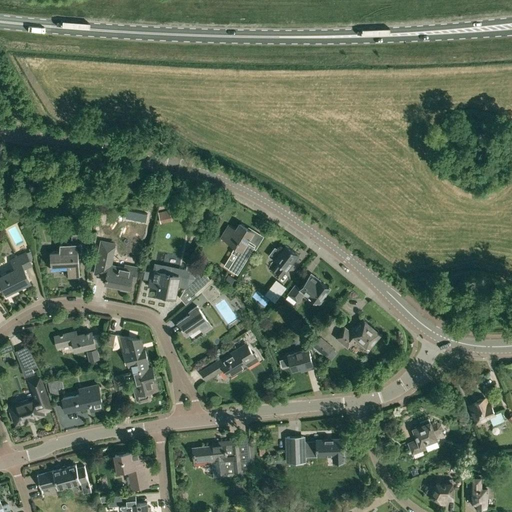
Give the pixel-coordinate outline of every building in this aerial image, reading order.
[(215,209),(200,200),(193,210),(209,219),(215,209)] [(165,224),(177,221),(175,216),(164,219),(165,224)] [(254,246),(247,242),(253,232),(240,224),(236,230),(228,226),(221,237),(235,246),(232,252),(237,255),(229,268),(237,273),(254,246)] [(50,265),(51,265),(51,270),(67,269),(68,277),(79,276),(78,252),(88,252),(87,235),(80,235),(80,233),(72,234),(71,243),(60,243),(60,251),(50,251),(51,263),(50,263),(50,265)] [(103,273),(107,274),(105,283),(130,288),(131,280),(135,281),(138,268),(131,266),(131,270),(117,267),(117,266),(112,265),(112,266),(110,266),(113,249),(106,247),(106,245),(101,243),(94,273),(103,275),(103,273)] [(271,269),(280,276),(286,269),(287,270),(292,264),(291,263),(298,254),(285,244),(280,251),(274,247),(268,255),(277,262),(271,269)] [(0,277),(0,281),(6,293),(30,281),(24,268),(31,265),(25,253),(11,260),(15,269),(0,277)] [(153,270),(150,285),(159,287),(158,294),(174,297),(177,282),(187,284),(194,292),(210,279),(204,273),(201,276),(194,269),(186,265),(186,269),(179,267),(179,268),(154,263),(153,270)] [(316,303),(317,301),(320,303),(326,295),(325,294),(330,288),(319,279),(318,280),(310,274),(300,288),(295,284),(288,294),(289,295),(287,297),(294,303),(296,300),(298,301),(305,292),(310,296),(309,298),(316,303)] [(284,287),(275,279),(264,294),(273,301),(284,287)] [(220,293),(211,283),(201,292),(210,302),(220,293)] [(200,326),(204,332),(212,327),(197,306),(189,311),(191,313),(177,323),(182,330),(183,329),(187,335),(200,326)] [(358,342),(365,348),(367,346),(370,348),(371,348),(376,343),(376,341),(382,334),(364,319),(357,326),(357,325),(350,333),(345,328),(337,337),(349,347),(355,339),(358,342)] [(302,340),(311,337),(312,337),(309,330),(300,334),(302,340)] [(74,331),(54,336),(57,347),(73,343),(75,350),(87,347),(90,361),(99,359),(96,346),(93,335),(92,332),(75,336),(74,331)] [(113,345),(116,333),(109,332),(106,344),(113,345)] [(134,371),(148,368),(146,364),(148,363),(145,349),(143,349),(140,339),(121,335),(124,348),(124,350),(125,354),(129,366),(133,365),(134,371)] [(325,356),(333,347),(320,336),(313,346),(325,356)] [(0,347),(2,353),(13,348),(10,342),(0,345),(0,347)] [(15,350),(22,372),(37,366),(27,345),(15,350)] [(237,349),(200,371),(206,380),(224,368),(229,377),(247,366),(259,359),(255,352),(253,353),(248,346),(239,352),(237,349)] [(308,349),(288,355),(292,370),(306,367),(306,370),(313,368),(312,365),(308,349)] [(134,371),(131,372),(131,373),(134,384),(132,385),(135,401),(139,403),(147,401),(150,397),(149,393),(159,390),(153,367),(148,368),(134,371)] [(116,390),(123,388),(126,387),(123,374),(113,376),(116,390)] [(15,419),(16,422),(42,413),(40,408),(44,407),(43,403),(48,402),(39,376),(29,379),(34,393),(35,392),(37,398),(28,401),(27,399),(19,401),(20,404),(11,407),(12,410),(9,411),(12,420),(15,419)] [(66,411),(66,410),(86,406),(86,404),(90,403),(92,410),(103,408),(98,384),(80,388),(82,394),(64,398),(63,397),(63,398),(66,411)] [(490,403),(488,404),(485,398),(474,403),(475,404),(470,406),(476,422),(486,418),(488,424),(492,422),(493,424),(504,419),(501,412),(495,414),(490,403)] [(431,425),(429,419),(420,422),(421,425),(414,428),(418,439),(409,443),(413,453),(425,448),(423,443),(436,438),(434,433),(440,431),(442,427),(440,424),(437,422),(431,425)] [(304,436),(286,437),(287,454),(317,453),(317,454),(333,454),(333,461),(344,461),(344,450),(347,450),(347,441),(344,441),(344,439),(304,440),(304,436)] [(211,442),(211,444),(212,446),(193,448),(194,459),(214,457),(216,475),(225,474),(224,467),(233,466),(234,473),(242,473),(242,470),(251,469),(248,437),(238,438),(238,437),(230,438),(231,441),(218,442),(218,441),(211,442)] [(130,469),(134,488),(147,486),(144,466),(141,466),(138,450),(115,455),(118,471),(120,471),(122,473),(127,472),(127,469),(130,469)] [(480,456),(467,459),(469,468),(482,465),(480,456)] [(37,474),(41,489),(57,485),(58,489),(89,481),(85,465),(77,467),(76,464),(37,474)] [(477,502),(477,505),(479,505),(479,506),(479,507),(480,507),(480,508),(481,508),(482,508),(483,508),(484,508),(485,507),(485,506),(485,505),(487,505),(487,497),(492,497),(492,486),(486,486),(486,487),(481,487),(481,477),(481,474),(466,474),(467,486),(472,486),(472,502),(477,502)] [(448,479),(448,483),(437,482),(435,486),(432,484),(428,486),(426,490),(426,494),(444,504),(446,500),(452,500),(452,483),(452,479),(448,479)] [(136,503),(135,493),(100,496),(100,499),(101,502),(108,501),(109,506),(120,505),(120,509),(124,511),(151,511),(151,508),(148,509),(147,502),(136,503)] [(0,511),(10,511),(8,503),(1,505),(0,501),(0,511)]
